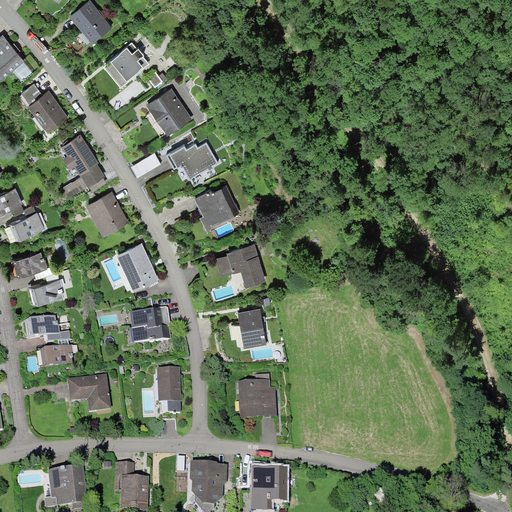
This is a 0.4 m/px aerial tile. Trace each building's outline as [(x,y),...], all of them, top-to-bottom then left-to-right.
[(112,28),(90,0),(70,17),(75,23),(92,44),(112,28)] [(12,46),(3,35),(0,37),(0,79),(2,81),(13,72),(24,63),(25,62),(18,53),(15,49),(12,46)] [(132,43),(127,48),(132,54),(138,50),(132,43)] [(14,44),(12,46),(15,49),(18,53),(20,51),(14,44)] [(127,48),(111,62),(114,66),(127,81),(143,68),(138,61),(143,57),(144,56),(138,49),(138,50),(132,54),(127,48)] [(143,57),(138,61),(143,68),(127,81),(114,66),(111,62),(104,68),(121,88),(149,64),(143,57)] [(33,74),(24,63),(13,72),(22,83),(33,74)] [(43,96),(34,84),(21,93),(22,94),(20,96),(27,106),(29,104),(30,105),(43,96)] [(192,120),(172,89),(146,106),(167,137),(192,120)] [(59,105),(49,91),(43,96),(30,105),(28,107),(48,134),(69,118),(59,105)] [(88,146),(81,135),(61,147),(67,156),(63,160),(70,170),(74,167),(80,176),(97,164),(99,163),(88,146)] [(170,153),(166,156),(171,164),(174,170),(177,168),(178,169),(182,166),(190,180),(208,169),(209,171),(214,168),(212,166),(218,162),(207,143),(198,148),(196,144),(187,150),(185,147),(171,155),(170,153)] [(161,164),(154,153),(131,167),(138,178),(161,164)] [(105,177),(97,164),(80,176),(89,188),(90,187),(103,178),(105,177)] [(107,183),(103,178),(90,187),(93,192),(107,183)] [(211,190),(194,199),(201,211),(203,217),(200,218),(208,234),(211,227),(240,213),(226,186),(213,193),(211,190)] [(23,205),(16,188),(0,196),(0,217),(9,212),(13,210),(15,216),(24,212),(22,205),(23,205)] [(119,204),(112,192),(86,207),(103,237),(129,223),(119,204)] [(36,213),(33,205),(24,210),(27,217),(36,213)] [(45,230),(37,213),(36,213),(27,217),(23,219),(9,225),(16,242),(45,230)] [(152,265),(142,244),(116,256),(133,293),(159,280),(152,265)] [(227,256),(216,259),(221,277),(233,274),(241,272),(246,288),(266,282),(255,245),(227,253),(227,256)] [(43,259),(41,252),(16,261),(17,265),(21,278),(35,274),(48,270),(47,268),(45,260),(44,258),(43,259)] [(55,266),(47,268),(48,270),(35,274),(36,280),(46,277),(57,274),(55,266)] [(57,274),(46,277),(47,283),(59,280),(58,273),(57,274)] [(43,284),(27,288),(31,305),(63,300),(61,293),(63,292),(60,280),(59,280),(47,283),(43,284)] [(167,306),(161,307),(163,325),(169,324),(170,324),(168,307),(167,307),(167,306)] [(161,307),(130,311),(132,327),(130,328),(132,341),(149,339),(149,341),(171,338),(169,325),(169,324),(163,325),(161,307)] [(266,345),(260,310),(238,313),(239,317),(244,349),(266,345)] [(57,320),(56,315),(24,321),(26,334),(26,338),(47,335),(60,333),(60,332),(59,324),(58,324),(58,320),(57,320)] [(69,330),(60,332),(60,333),(47,335),(48,341),(58,339),(68,338),(70,338),(69,330)] [(74,357),(72,344),(69,345),(59,346),(55,347),(40,349),(43,367),(73,363),(72,358),(74,357)] [(180,372),(180,367),(157,367),(159,401),(162,401),(168,401),(180,401),(182,401),(180,372)] [(107,373),(68,378),(70,400),(87,398),(89,410),(111,408),(107,373)] [(269,379),(238,381),(240,417),(265,416),(277,415),(275,387),(270,387),(269,379)] [(180,401),(168,401),(168,411),(181,411),(180,401)] [(202,461),(190,460),(190,478),(192,480),(192,491),(194,494),(203,503),(214,503),(223,497),(223,485),(227,481),(227,464),(218,463),(217,461),(202,461)] [(115,490),(121,490),(121,507),(148,508),(149,476),(134,475),(134,462),(116,461),(115,490)] [(62,467),(48,469),(51,496),(45,497),(45,506),(87,501),(83,465),(62,467)] [(267,465),(252,465),(251,510),(256,510),(256,509),(272,509),(272,500),(287,500),(288,466),(267,465)] [(214,507),(214,503),(203,503),(194,494),(194,500),(205,511),(210,511),(211,510),(214,507)]
